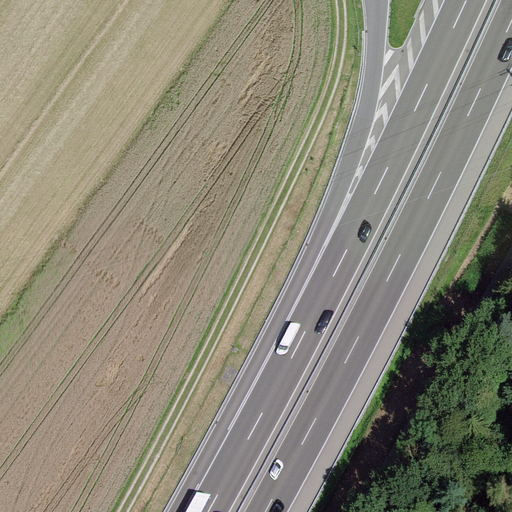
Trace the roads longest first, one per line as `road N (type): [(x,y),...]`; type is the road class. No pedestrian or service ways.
road 1 (track): [(338,0),(338,42),(320,109),(121,511)]
road 2 (motorway): [(265,511),(511,21)]
road 3 (motorway): [(466,0),(303,336)]
road 4 (motorway): [(376,0),(372,85),(303,336)]
road 5 (unclassified): [(511,275),(369,511)]
road 6 (motorway): [(303,336),(208,511)]
